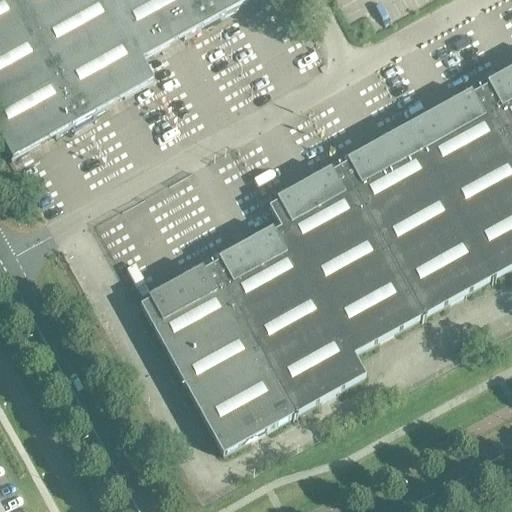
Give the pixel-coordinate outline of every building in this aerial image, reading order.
[(82,126),(12,0),(0,0),(0,144),(11,164),(55,140),(55,141),(82,126)] [(141,65),(104,0),(12,0),(82,126),(110,111),(109,110),(153,86),(141,65)] [(211,27),(195,0),(104,0),(141,65),(183,42),(211,27)] [(195,0),(211,27),(238,12),(238,11),(258,0),(195,0)] [(511,75),(486,90),(488,92),(480,97),(511,154),(511,75)] [(511,154),(480,97),(472,101),(470,98),(408,133),(410,136),(493,286),(495,285),(494,283),(511,273),(511,154)] [(493,286),(410,136),(408,133),(346,167),(348,170),(340,174),(423,325),(425,324),(424,322),(449,308),(490,285),(491,287),(493,286)] [(423,325),(340,174),(332,179),(330,176),(276,206),(278,209),(269,213),(281,234),(353,361),(420,324),(421,326),(423,325)] [(353,361),(281,234),(273,238),(272,236),(218,265),(219,268),(211,273),(293,422),(364,382),(353,361)] [(293,422),(211,273),(203,277),(202,274),(148,304),(149,307),(140,312),(223,461),(293,422)]
